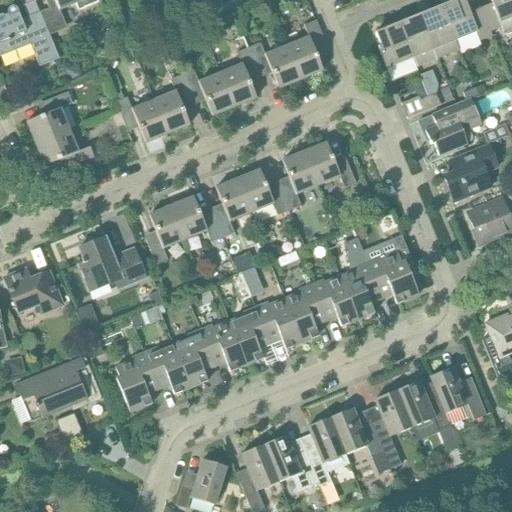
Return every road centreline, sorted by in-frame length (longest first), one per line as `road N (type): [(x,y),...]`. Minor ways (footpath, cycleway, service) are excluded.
road 1 (residential): [(151,511),(182,430),(431,330),(448,304),(440,278)]
road 2 (residential): [(359,101),(338,101),(34,225)]
road 3 (residential): [(440,278),(374,113),(359,101)]
